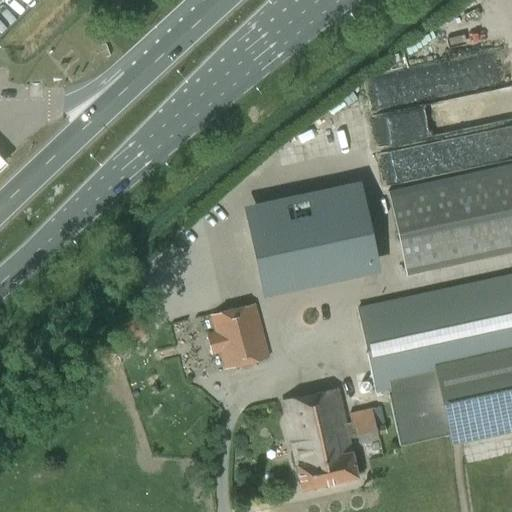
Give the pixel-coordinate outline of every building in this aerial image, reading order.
[(0,174),(9,166),(0,157),(0,174)] [(405,274),(511,250),(511,163),(387,192),(405,274)] [(354,188),(250,211),(267,290),(372,267),(354,188)] [(511,274),(357,309),(375,391),(386,389),(387,394),(392,393),(402,440),(449,430),(511,416),(511,274)] [(284,294),(289,325),(328,319),(323,288),(284,294)] [(215,334),(207,336),(212,355),(220,353),(224,369),(240,365),(268,358),(254,305),(211,317),(215,334)] [(134,316),(129,322),(140,334),(146,328),(134,316)] [(336,389),(282,401),(296,465),(302,490),(357,478),(351,452),(347,433),(348,432),(346,424),(344,425),(336,389)] [(359,443),(378,439),(377,434),(386,432),(380,407),(348,414),(351,428),(355,428),(359,443)]
